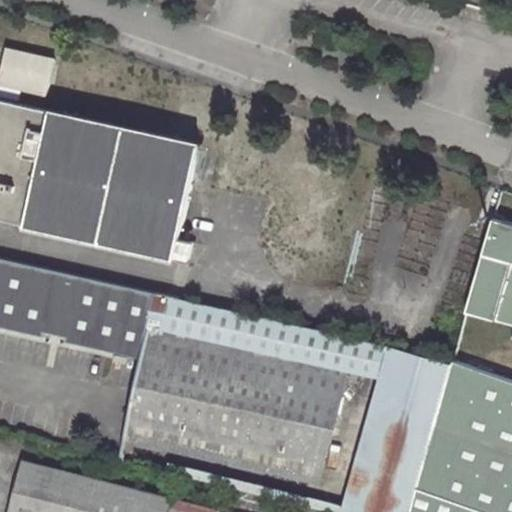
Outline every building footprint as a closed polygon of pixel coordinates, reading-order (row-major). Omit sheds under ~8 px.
[(54,60),(4,43),(0,60),(0,81),(26,89),(27,82),(47,87),(54,60)] [(209,139),(0,94),(0,219),(183,259),(209,139)] [(511,223),(494,218),(468,311),(511,322),(511,223)] [(66,343),(143,360),(124,435),(273,472),(300,368),(154,331),(150,330),(159,296),(159,293),(0,257),(0,328),(44,339),(45,333),(67,338),(66,343)] [(410,511),(455,363),(159,296),(150,330),(154,331),(300,368),(331,376),(377,387),(345,509),(356,511),(410,511)] [(511,511),(511,380),(455,363),(410,511),(511,511)] [(345,509),(377,387),(331,376),(299,497),(345,509)] [(225,511),(25,460),(11,511),(225,511)]
